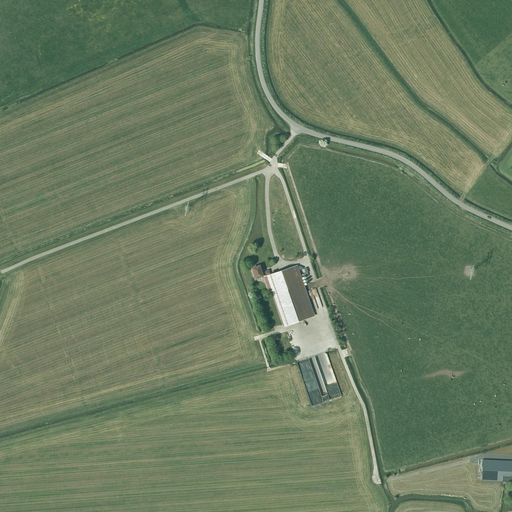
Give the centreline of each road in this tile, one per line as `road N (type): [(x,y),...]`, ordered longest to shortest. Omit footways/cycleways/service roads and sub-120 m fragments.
road 1 (tertiary): [(511,228),(461,205),(396,156),(299,128)]
road 2 (tertiary): [(299,128),(273,105),(261,79),(261,0)]
